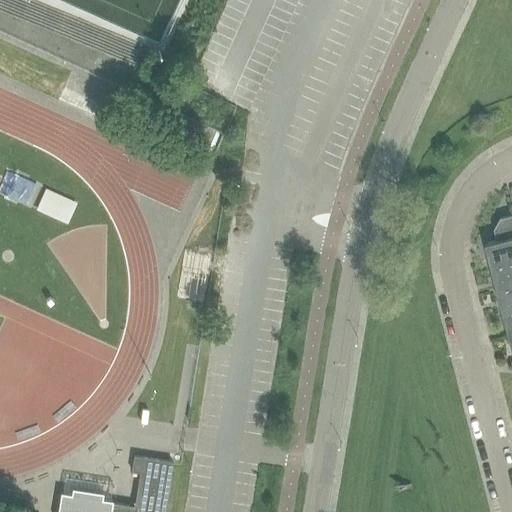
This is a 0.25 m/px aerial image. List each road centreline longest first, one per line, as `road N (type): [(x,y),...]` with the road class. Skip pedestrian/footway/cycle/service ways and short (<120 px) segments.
road 1 (tertiary): [(317,511),(365,228),(387,153),(454,0)]
road 2 (residential): [(511,508),(450,260),(468,197),(511,162)]
